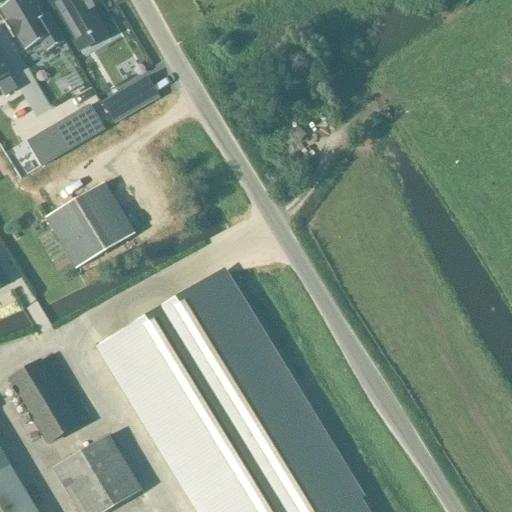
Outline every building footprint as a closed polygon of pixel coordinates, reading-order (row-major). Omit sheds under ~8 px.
[(29,0),(14,0),(0,8),(0,9),(8,22),(4,25),(13,39),(16,37),(25,52),(41,42),(47,53),(64,43),(48,15),(41,19),(29,0)] [(48,0),(55,10),(75,44),(87,37),(88,39),(92,37),(90,35),(103,28),(86,0),(48,0)] [(0,61),(0,90),(4,97),(16,90),(8,76),(9,76),(0,61)] [(125,90),(101,104),(113,124),(136,110),(125,90)] [(89,107),(64,121),(77,144),(102,130),(89,107)] [(41,135),(27,143),(40,166),(55,158),(41,135)] [(46,219),(76,270),(135,235),(106,187),(104,184),(46,219)] [(161,313),(101,350),(199,511),(362,511),(355,500),(359,498),(224,279),(222,276),(161,313)] [(10,381),(48,445),(90,419),(52,356),(10,381)] [(63,464),(92,511),(109,511),(138,495),(141,493),(108,437),(63,464)] [(0,511),(36,511),(0,450),(0,511)]
